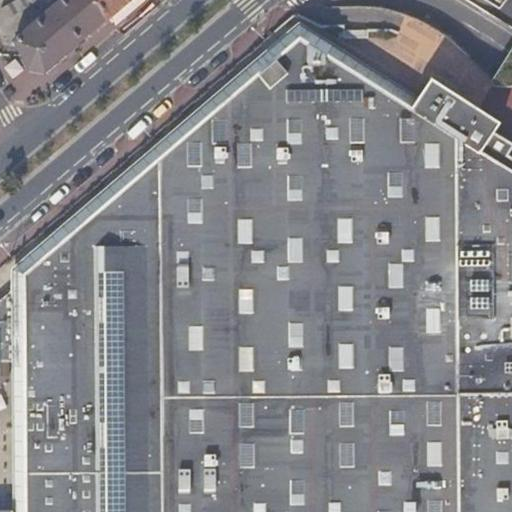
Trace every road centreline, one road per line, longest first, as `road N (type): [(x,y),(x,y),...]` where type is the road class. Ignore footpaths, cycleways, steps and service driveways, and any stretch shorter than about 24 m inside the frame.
road 1 (secondary): [(0,214),(248,0)]
road 2 (secondary): [(190,0),(24,141)]
